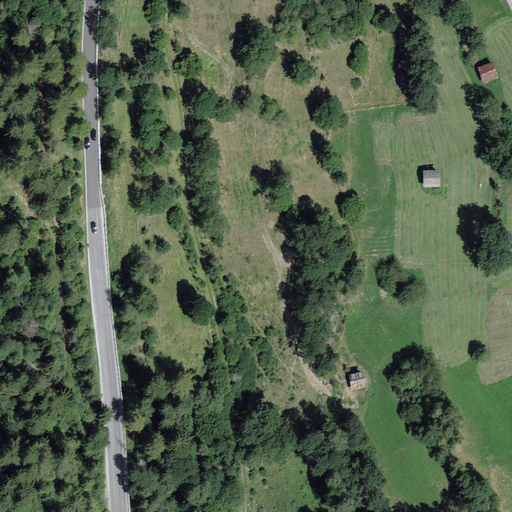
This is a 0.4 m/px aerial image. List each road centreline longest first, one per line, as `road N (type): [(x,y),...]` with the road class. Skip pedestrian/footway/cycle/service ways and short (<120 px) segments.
road 1 (track): [(172,0),(190,229),(240,511)]
road 2 (tertiary): [(92,0),(93,193),(119,511)]
